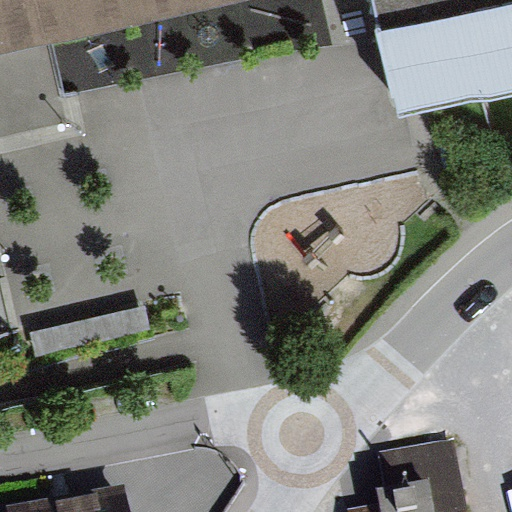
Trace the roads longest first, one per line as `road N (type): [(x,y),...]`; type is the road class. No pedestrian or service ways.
road 1 (unknown): [(233,416),(184,199),(177,107),(217,84),(369,57)]
road 2 (residential): [(307,434),(233,416),(0,460)]
road 3 (residential): [(307,434),(511,252)]
